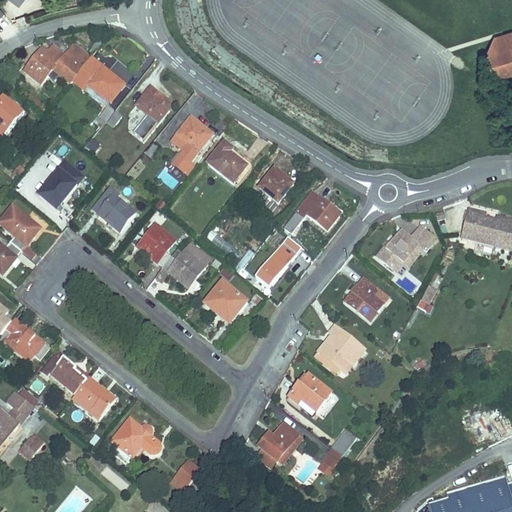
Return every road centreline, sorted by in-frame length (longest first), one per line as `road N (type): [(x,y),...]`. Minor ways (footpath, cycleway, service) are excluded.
road 1 (residential): [(246,385),(76,247),(36,300),(213,446)]
road 2 (residential): [(147,11),(163,49),(218,95),(375,190)]
road 3 (residential): [(378,202),(300,296),(246,385)]
road 4 (residential): [(147,11),(50,27),(0,49)]
road 5 (track): [(397,511),(511,446)]
